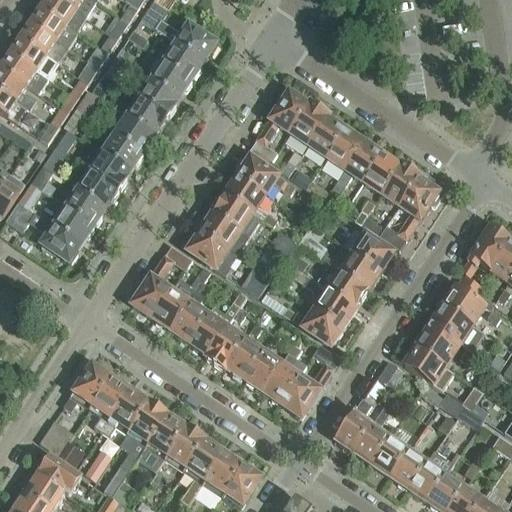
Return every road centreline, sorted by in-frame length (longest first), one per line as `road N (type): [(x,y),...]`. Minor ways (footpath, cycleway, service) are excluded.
road 1 (residential): [(482,178),(294,465)]
road 2 (residential): [(84,325),(269,39)]
road 3 (residential): [(294,465),(84,325)]
road 4 (residential): [(470,170),(269,39)]
road 5 (residential): [(470,170),(504,121),(489,0)]
road 6 (residential): [(0,452),(84,325)]
